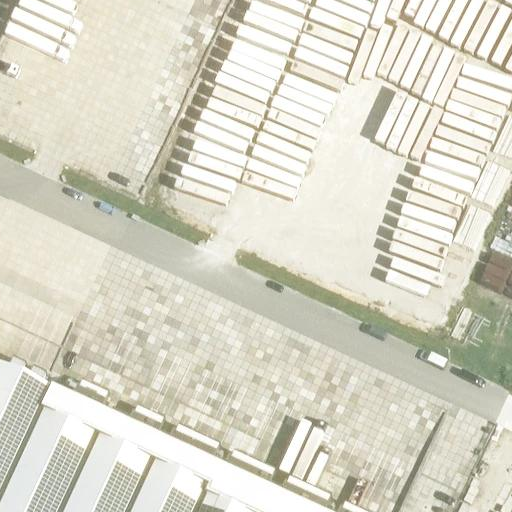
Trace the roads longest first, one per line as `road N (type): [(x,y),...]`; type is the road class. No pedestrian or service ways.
road 1 (unknown): [(42,196),(487,415)]
road 2 (unknown): [(42,196),(131,0)]
